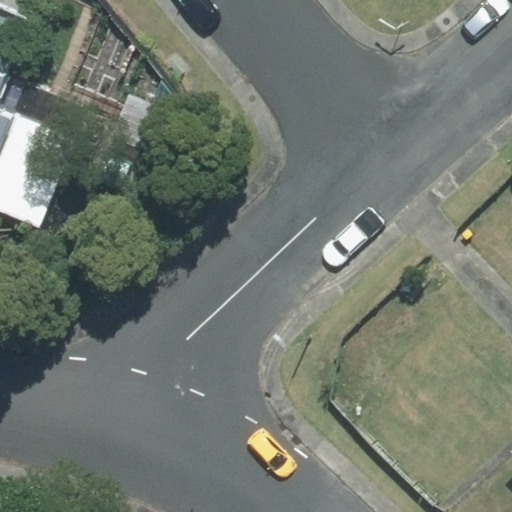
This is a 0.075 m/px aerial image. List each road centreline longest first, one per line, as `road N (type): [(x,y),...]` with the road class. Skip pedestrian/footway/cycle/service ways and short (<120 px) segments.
road 1 (residential): [(61,431),(378,153)]
road 2 (residential): [(250,511),(204,482),(61,431)]
road 3 (residential): [(378,153),(253,0)]
road 4 (residential): [(378,153),(511,34)]
